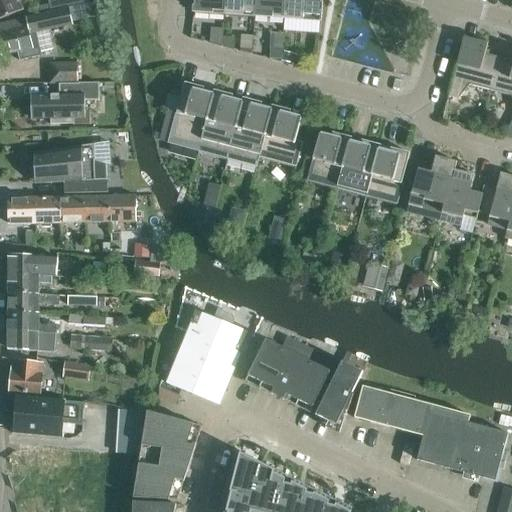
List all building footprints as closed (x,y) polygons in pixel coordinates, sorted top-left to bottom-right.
[(0,0),(0,20),(22,11),(16,0),(0,0)] [(88,0),(47,0),(50,11),(54,10),(88,3),(89,3),(88,0)] [(224,15),(225,15),(225,0),(194,0),(194,13),(195,13),(195,11),(224,13),(224,15)] [(225,0),(225,15),(225,14),(254,16),(254,17),(255,0),(225,0)] [(284,20),(285,0),(255,0),(254,17),(255,18),(255,16),(284,18),(284,20)] [(285,0),(284,20),(285,20),(285,18),(320,20),(320,22),(321,22),(322,0),(285,0)] [(89,5),(39,16),(0,24),(0,48),(2,57),(18,53),(20,62),(42,57),(36,34),(73,25),(72,23),(92,18),(89,5)] [(470,86),(491,91),(499,59),(485,55),(487,44),(464,38),(448,97),(458,100),(470,86)] [(271,48),(270,59),(282,60),(283,49),(271,48)] [(511,62),(499,59),(491,91),(511,97),(511,98),(511,62)] [(78,64),(50,65),(50,84),(78,84),(78,64)] [(59,96),(30,97),(31,120),(50,120),(50,125),(73,125),(90,125),(90,112),(84,112),(84,102),(99,102),(99,84),(58,85),(59,96)] [(169,143),(199,151),(213,96),(202,94),(204,89),(185,84),(169,143)] [(199,151),(228,158),(242,104),(231,101),(233,96),(214,92),(213,96),(199,151)] [(258,166),(260,156),(271,112),(260,109),(262,104),(243,99),(242,104),(228,158),(258,166)] [(271,112),(260,156),(294,165),(293,167),(295,167),(301,144),(295,143),(301,120),(282,115),(284,110),(272,107),(271,112)] [(336,189),(337,189),(349,143),(350,144),(351,139),(333,134),(331,139),(319,135),(307,182),(309,182),(309,180),(337,188),(336,189)] [(365,197),(366,197),(378,151),(379,151),(380,146),(369,143),(368,148),(362,147),(363,142),(351,139),(350,144),(349,143),(337,189),(338,190),(338,188),(366,195),(365,197)] [(106,165),(95,161),(95,145),(34,154),(35,179),(33,179),(33,180),(56,179),(56,181),(63,181),(63,195),(107,194),(106,165)] [(389,154),(379,151),(378,151),(366,197),(367,197),(367,196),(395,203),(394,205),(396,205),(409,154),(391,149),(389,154)] [(407,214),(440,223),(456,163),(435,157),(431,173),(418,170),(407,214)] [(463,217),(476,220),(484,187),(481,195),(470,192),(474,176),(454,171),(456,163),(440,223),(447,224),(460,227),(461,225),(463,217)] [(505,240),(511,214),(511,177),(501,175),(497,190),(484,187),(476,220),(478,212),(490,215),(488,223),(488,226),(501,229),(501,230),(507,231),(505,240)] [(209,183),(203,206),(214,209),(220,186),(209,183)] [(110,197),(85,198),(86,223),(111,223),(110,197)] [(136,197),(110,197),(111,223),(136,222),(136,197)] [(85,198),(60,199),(61,224),(86,223),(85,198)] [(36,225),(35,199),(10,200),(10,225),(36,225)] [(60,199),(35,199),(36,225),(61,224),(60,199)] [(233,208),(227,230),(237,232),(243,210),(233,208)] [(268,243),(278,246),(282,230),(272,228),(268,243)] [(156,262),(166,263),(170,230),(160,229),(156,262)] [(26,234),(26,246),(34,246),(34,234),(26,234)] [(8,255),(8,274),(53,278),(53,277),(57,277),(57,258),(8,255)] [(330,261),(336,271),(347,265),(341,255),(330,261)] [(387,280),(399,284),(403,268),(400,263),(392,261),(387,280)] [(134,274),(160,277),(161,265),(135,263),(134,274)] [(362,287),(382,292),(388,268),(368,263),(362,287)] [(8,274),(8,293),(39,296),(39,283),(53,284),(53,278),(8,274)] [(65,283),(65,288),(78,289),(81,290),(82,280),(72,279),(66,279),(65,283)] [(431,287),(423,288),(424,302),(433,301),(431,287)] [(8,293),(8,312),(39,315),(39,305),(59,307),(60,297),(39,296),(8,293)] [(67,305),(103,307),(104,299),(68,297),(67,305)] [(190,328),(188,332),(217,344),(241,354),(249,334),(231,327),(233,324),(234,320),(232,315),(218,309),(216,314),(213,320),(196,313),(191,324),(190,328)] [(39,315),(8,312),(8,330),(8,331),(30,333),(39,333),(51,334),(54,335),(56,335),(57,327),(57,325),(49,324),(48,324),(47,325),(39,325),(39,315)] [(69,327),(105,329),(105,319),(69,317),(69,327)] [(30,333),(8,331),(8,350),(39,352),(39,353),(39,354),(48,354),(55,355),(56,335),(54,335),(51,334),(39,333),(30,333)] [(188,332),(167,384),(195,396),(217,344),(195,335),(188,332)] [(72,351),(87,352),(88,337),(73,336),(72,351)] [(245,382),(310,413),(335,361),(287,337),(281,348),(265,340),(245,382)] [(217,344),(195,396),(220,406),(241,354),(239,353),(217,344)] [(9,392),(41,395),(42,375),(41,375),(42,363),(17,361),(17,367),(11,367),(9,392)] [(315,416),(342,429),(354,395),(353,394),(363,373),(341,362),(315,416)] [(62,378),(88,382),(90,368),(64,363),(62,378)] [(423,437),(417,461),(495,482),(508,434),(469,423),(470,417),(363,387),(354,419),(423,437)] [(159,390),(158,399),(173,406),(177,396),(159,390)] [(84,403),(16,397),(13,435),(61,439),(62,424),(82,426),(84,403)] [(119,412),(118,422),(141,424),(142,413),(119,412)] [(133,499),(178,501),(202,427),(147,412),(133,499)] [(118,422),(118,433),(141,434),(141,424),(118,422)] [(118,433),(117,443),(140,444),(141,434),(118,433)] [(140,444),(117,443),(117,454),(140,455),(140,444)] [(18,448),(16,477),(106,483),(107,453),(18,448)] [(225,509),(224,511),(350,511),(351,509),(349,508),(348,507),(348,508),(343,505),(342,504),(342,505),(327,497),(326,496),(321,494),(320,493),(320,494),(283,475),(282,474),(277,472),(276,471),(261,464),(261,465),(239,454),(237,463),(234,476),(230,492),(231,493),(226,510),(225,509)] [(511,511),(511,493),(503,491),(496,511),(511,511)] [(15,493),(13,511),(87,511),(89,497),(46,494),(15,493)] [(174,511),(176,505),(133,503),(132,511),(174,511)]
